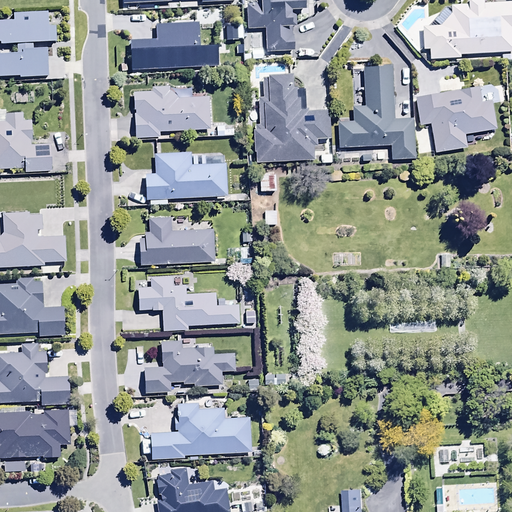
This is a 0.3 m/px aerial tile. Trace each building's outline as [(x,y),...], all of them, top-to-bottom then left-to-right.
[(257,0),(258,5),(245,5),(246,31),(263,31),(264,53),(292,52),(291,28),(296,28),(295,17),(299,17),(299,11),(304,10),(303,0),(257,0)] [(511,3),(482,4),(482,0),(465,1),(465,6),(444,7),(426,28),(421,28),(422,51),(428,51),(428,61),(458,59),(458,56),(502,54),(502,63),(511,62),(511,3)] [(0,55),(0,76),(17,76),(17,79),(45,78),(44,49),(31,50),(31,44),(53,43),(52,26),(46,27),(45,13),(11,14),(12,21),(0,21),(0,46),(14,46),(15,55),(0,55)] [(155,41),(129,42),(130,72),(217,69),(216,47),(198,48),(197,24),(155,25),(155,41)] [(336,120),(337,149),(388,148),(389,161),(412,161),(411,120),(392,121),(391,69),(362,69),(363,107),(352,108),(352,123),(348,123),(348,120),(336,120)] [(253,153),(254,164),(312,161),(311,148),(314,148),(314,140),(328,139),(327,111),(305,112),(304,88),(292,89),(291,76),(267,77),(267,79),(262,79),(263,99),(257,99),(258,126),(251,127),(252,153),(253,153)] [(460,91),(414,99),(419,128),(429,126),(434,155),(465,150),(463,137),(482,134),(483,140),(492,138),(491,132),(495,131),(490,103),(480,104),(477,85),(459,88),(460,91)] [(207,99),(178,101),(168,88),(151,89),(151,93),(131,94),(133,140),(158,139),(158,133),(208,131),(207,99)] [(0,122),(0,171),(22,171),(22,175),(50,174),(49,146),(30,146),(29,122),(22,122),(22,114),(4,115),(4,122),(0,122)] [(143,176),(144,202),(227,199),(226,165),(190,166),(190,155),(152,156),(153,176),(143,176)] [(273,176),(258,176),(258,193),(274,192),(273,176)] [(275,213),(264,213),(264,227),(275,227),(275,213)] [(35,232),(41,232),(40,214),(1,215),(2,235),(0,236),(0,269),(42,267),(42,264),(64,263),(63,237),(35,239),(35,232)] [(137,240),(138,266),(212,264),(211,232),(170,233),(170,220),(147,221),(148,235),(142,235),(142,240),(137,240)] [(241,230),(241,244),(250,244),(250,230),(241,230)] [(137,289),(137,312),(160,312),(161,333),(186,332),(186,327),(238,326),(237,307),(215,307),(215,295),(184,295),(183,286),(171,286),(171,279),(150,280),(150,289),(137,289)] [(0,334),(35,334),(35,338),(64,337),(64,309),(41,309),(41,283),(32,283),(32,280),(15,281),(15,286),(0,286),(0,334)] [(159,369),(143,369),(143,394),(168,393),(168,385),(181,384),(181,387),(193,386),(193,389),(220,388),(220,372),(234,372),(233,355),(212,355),(211,346),(207,346),(207,335),(196,335),(196,349),(181,350),(181,343),(159,343),(159,369)] [(0,404),(38,403),(39,407),(67,406),(66,378),(43,379),(43,375),(46,375),(46,350),(37,350),(36,345),(19,346),(20,354),(0,355),(0,404)] [(284,368),(283,348),(273,349),(274,369),(284,368)] [(149,456),(149,461),(182,460),(182,457),(249,455),(248,419),(223,420),(222,410),(197,410),(197,405),(175,405),(176,413),(172,413),(173,433),(149,434),(149,440),(140,441),(141,457),(149,456)] [(0,460),(56,460),(56,446),(68,446),(68,411),(42,411),(42,415),(28,415),(28,413),(0,413),(0,460)] [(212,492),(211,482),(188,486),(185,469),(168,472),(169,474),(154,476),(158,501),(154,502),(155,511),(228,511),(225,490),(212,492)]
